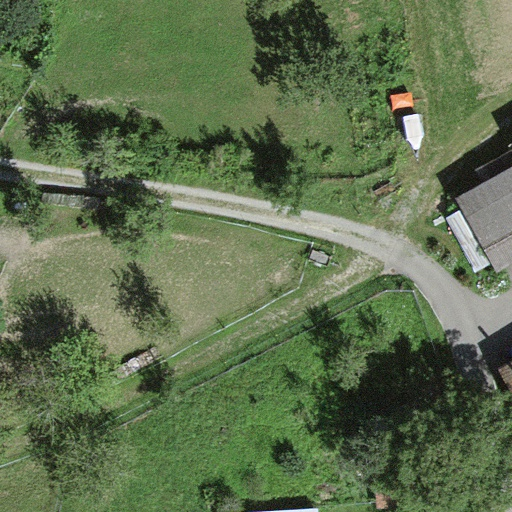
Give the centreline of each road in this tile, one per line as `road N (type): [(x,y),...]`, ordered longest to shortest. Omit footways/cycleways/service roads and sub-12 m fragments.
road 1 (track): [(0,163),(269,205),(406,250),(440,276)]
road 2 (track): [(0,448),(288,316),(406,250)]
